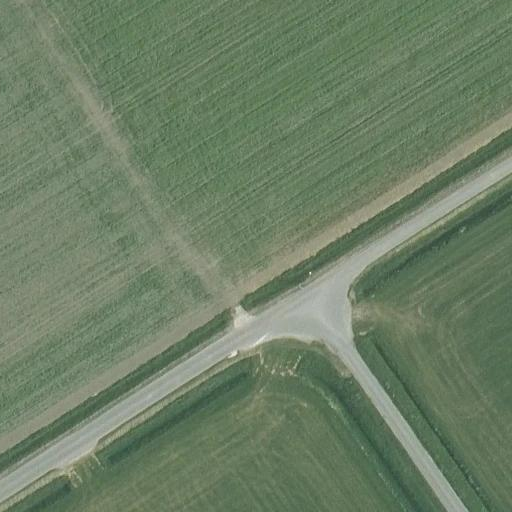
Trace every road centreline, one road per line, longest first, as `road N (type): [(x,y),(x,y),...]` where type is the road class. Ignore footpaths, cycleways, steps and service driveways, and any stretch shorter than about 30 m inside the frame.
road 1 (unclassified): [(0,490),(307,293)]
road 2 (unclassified): [(458,511),(307,293)]
road 3 (unclassified): [(307,293),(511,163)]
